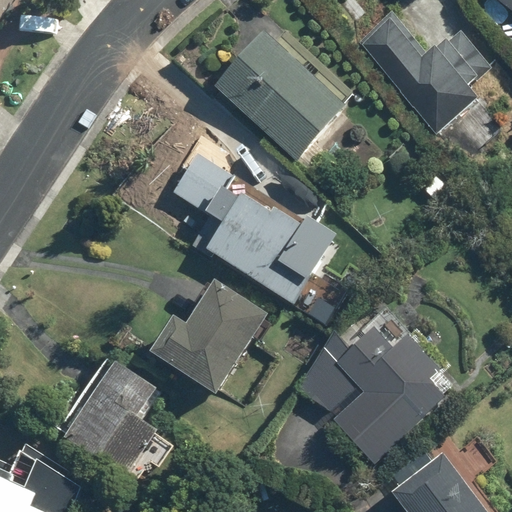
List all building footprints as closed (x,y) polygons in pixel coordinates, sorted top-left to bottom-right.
[(0,0),(0,20),(16,2),(13,0),(0,0)] [(511,0),(498,0),(511,10),(511,0)] [(398,15),(361,45),(440,142),(487,105),(474,89),(495,72),(465,34),(435,57),(438,60),(435,62),(398,15)] [(354,111),(271,35),(220,90),(303,166),(354,111)] [(203,157),(177,196),(212,219),(195,244),(304,316),(355,240),(314,213),(303,229),(280,214),(277,218),(248,199),(245,204),(231,195),(240,182),(203,157)] [(223,399),(275,319),(221,284),(193,328),(181,320),(157,357),(223,399)] [(381,333),(356,355),(338,332),(301,392),(325,409),(377,468),(453,402),(437,385),(447,376),(415,339),(399,353),(381,333)] [(120,365),(69,442),(132,483),(163,435),(143,422),(162,393),(120,365)] [(0,511),(77,511),(79,510),(88,491),(86,490),(88,484),(30,446),(26,454),(24,453),(17,469),(0,461),(0,511)] [(397,500),(406,511),(489,511),(448,459),(397,500)]
